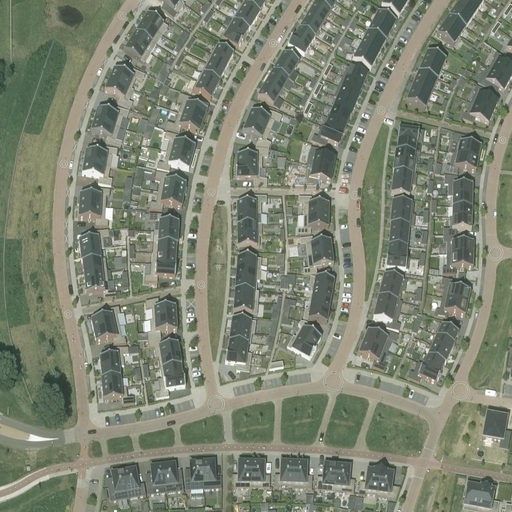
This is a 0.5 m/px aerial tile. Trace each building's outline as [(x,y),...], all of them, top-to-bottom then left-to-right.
[(182,5),(174,0),(158,0),(158,1),(177,16),(184,7),(182,5)] [(254,0),(244,0),(242,5),(259,15),(264,6),(254,0)] [(328,0),(318,0),(316,4),(331,14),(336,5),(328,0)] [(404,10),(387,0),(386,0),(381,9),(398,20),(404,10)] [(410,1),(408,0),(387,0),(404,10),(410,1)] [(461,0),(461,1),(477,12),(483,4),(483,3),(478,0),(461,0)] [(477,12),(461,1),(454,10),(471,21),(477,12)] [(316,4),(310,13),(326,22),(331,14),(316,4)] [(242,5),(237,13),(254,24),(260,15),(259,15),(242,5)] [(471,21),(454,10),(448,19),(465,30),(471,21)] [(254,24),(237,13),(231,22),(248,32),(248,33),(249,33),(254,24)] [(326,22),(310,13),(305,22),(320,31),(326,22)] [(372,24),(390,34),(396,24),(378,14),(372,24)] [(141,25),(161,38),(167,29),(147,16),(141,25)] [(448,19),(442,28),(459,39),(465,30),(448,19)] [(231,22),(226,31),(243,41),(248,33),(248,32),(231,22)] [(320,31),(305,22),(300,30),(315,40),(320,31)] [(372,24),(367,34),(385,43),(390,34),(372,24)] [(161,38),(141,25),(135,35),(156,47),(161,38)] [(459,39),(442,28),(436,37),(453,49),(459,39)] [(300,30),(295,39),(294,39),(310,48),(315,40),(300,30)] [(226,31),(220,40),(238,51),(244,41),(243,41),(226,31)] [(385,43),(367,34),(362,43),(380,53),(385,43)] [(156,47),(135,35),(129,44),(150,57),(156,47)] [(294,39),(295,39),(294,38),(288,48),(304,58),(310,48),(294,39)] [(181,50),(184,45),(178,42),(175,46),(181,50)] [(362,43),(357,53),(375,62),(380,53),(362,43)] [(150,57),(129,44),(123,53),(144,66),(150,57)] [(233,56),(215,47),(210,56),(228,66),(233,56)] [(280,61),(295,71),(300,61),(285,52),(280,61)] [(375,62),(357,53),(352,63),(370,72),(375,62)] [(422,64),(441,72),(445,62),(427,54),(422,64)] [(493,61),(488,70),(488,71),(509,83),(511,77),(511,70),(503,66),(506,60),(495,54),(492,60),(493,61)] [(228,66),(210,56),(206,66),(223,75),(228,66)] [(295,71),(280,61),(274,70),(290,79),(295,71)] [(422,64),(418,74),(437,82),(441,72),(422,64)] [(206,66),(201,75),(219,84),(219,83),(223,75),(206,66)] [(346,69),(342,79),(363,88),(367,77),(346,69)] [(274,70),(269,79),(285,88),(290,79),(274,70)] [(488,71),(488,70),(486,70),(477,86),(488,91),(491,86),(503,94),(509,83),(488,71)] [(114,71),(109,82),(131,92),(131,91),(136,81),(142,83),(144,77),(132,72),(130,78),(114,71)] [(437,82),(418,74),(414,84),(433,92),(437,82)] [(201,75),(196,84),(215,93),(220,83),(219,83),(219,84),(201,75)] [(155,81),(163,86),(165,80),(159,76),(155,81)] [(285,88),(269,79),(264,88),(280,97),(285,88)] [(342,79),(338,89),(358,98),(359,97),(363,88),(342,79)] [(109,82),(104,94),(120,101),(117,106),(129,112),(132,105),(128,104),(133,92),(131,91),(131,92),(109,82)] [(196,84),(192,93),(210,102),(215,93),(196,84)] [(433,92),(414,84),(410,94),(428,102),(433,92)] [(280,97),(264,88),(259,97),(274,106),(280,97)] [(470,106),(493,115),(497,104),(484,98),(487,93),(475,88),(473,94),(474,95),(470,106)] [(152,89),(148,100),(156,102),(160,92),(152,89)] [(358,98),(338,89),(333,99),(337,101),(337,100),(355,108),(359,98),(359,97),(358,98)] [(428,102),(410,94),(405,104),(424,112),(428,102)] [(207,113),(189,107),(191,100),(179,96),(177,103),(182,105),(178,116),(203,124),(207,113)] [(337,101),(333,110),(350,118),(355,108),(337,100),(337,101)] [(493,115),(470,106),(466,116),(464,115),(461,121),(472,126),(475,120),(488,126),(493,115)] [(126,121),(128,114),(116,110),(114,116),(97,111),(94,123),(119,131),(122,119),(126,121)] [(333,110),(329,120),(328,120),(346,128),(350,118),(333,110)] [(269,114),(267,120),(251,113),(246,124),(270,134),(274,123),(279,125),(281,119),(269,114)] [(203,124),(178,116),(174,127),(167,124),(164,131),(179,136),(181,130),(198,136),(199,133),(201,134),(203,127),(202,127),(203,124)] [(326,119),(322,129),(342,138),(346,128),(328,120),(329,120),(326,119)] [(290,120),(287,126),(293,128),(296,123),(290,120)] [(119,131),(94,123),(90,135),(107,140),(105,146),(120,150),(122,144),(115,142),(119,131)] [(270,134),(246,124),(242,135),(258,142),(255,150),(268,152),(270,146),(265,144),(270,134)] [(154,129),(147,127),(143,141),(149,143),(154,129)] [(322,129),(321,128),(317,139),(313,138),(311,143),(322,148),(324,142),(337,148),(342,138),(322,129)] [(421,145),(421,146),(422,146),(423,133),(398,130),(397,142),(421,145)] [(195,149),(177,145),(178,138),(166,135),(164,142),(169,143),(166,154),(191,161),(195,149)] [(454,157),(478,162),(480,149),(464,145),(465,139),(452,136),(451,143),(457,145),(454,156),(454,157)] [(397,142),(396,152),(396,153),(415,155),(414,156),(419,156),(421,146),(421,145),(397,142)] [(104,150),(103,156),(86,153),(84,165),(110,170),(112,158),(116,158),(117,152),(104,150)] [(236,158),(236,169),(236,170),(259,170),(259,171),(261,171),(261,159),(268,159),(268,152),(255,150),(255,158),(236,158)] [(310,150),(307,167),(332,173),(335,161),(321,158),(322,152),(310,150)] [(396,153),(396,152),(395,152),(394,163),(413,166),(413,165),(414,156),(415,155),(396,153)] [(191,161),(166,154),(163,166),(158,164),(156,171),(169,175),(170,168),(188,173),(191,161)] [(454,157),(454,156),(452,156),(449,168),(446,167),(444,175),(457,177),(458,171),(475,174),(478,162),(454,157)] [(413,166),(394,163),(392,174),(393,174),(414,177),(414,176),(415,166),(413,165),(413,166)] [(110,170),(84,165),(81,177),(99,180),(98,187),(110,189),(112,182),(107,181),(110,170)] [(332,173),(307,167),(303,185),(315,187),(316,181),(330,184),(332,173)] [(236,170),(236,169),(235,169),(235,182),(253,182),(253,188),(266,189),(266,181),(259,181),(259,171),(259,170),(236,170)] [(142,180),(144,171),(136,170),(134,179),(142,180)] [(185,186),(167,183),(168,177),(156,174),(154,181),(159,182),(157,194),(183,199),(184,196),(185,197),(187,190),(185,189),(185,186)] [(393,174),(392,185),(410,187),(410,188),(415,188),(416,176),(414,176),(414,177),(393,174)] [(452,198),(471,198),(472,187),(457,187),(457,179),(444,178),(444,187),(447,187),(447,199),(452,199),(452,198)] [(410,187),(392,185),(390,197),(409,199),(410,188),(410,187)] [(78,200),(77,207),(79,207),(79,209),(105,211),(106,199),(109,199),(109,192),(96,191),(96,198),(79,197),(79,200),(78,200)] [(183,199),(157,194),(155,205),(150,204),(149,211),(161,214),(163,208),(181,211),(183,199)] [(255,216),(255,217),(260,217),(260,205),(266,204),(266,198),(253,198),(253,205),(236,205),(236,217),(255,216)] [(452,199),(452,209),(471,210),(471,198),(452,198),(452,199)] [(303,218),(328,219),(328,206),(311,206),(311,200),(298,199),(298,206),(303,206),(303,218)] [(392,204),(390,215),(412,218),(412,217),(413,206),(392,204)] [(79,209),(78,222),(95,223),(94,229),(107,230),(108,223),(104,222),(105,211),(79,209)] [(452,209),(451,220),(451,221),(471,221),(471,210),(452,209)] [(412,218),(390,215),(389,227),(390,227),(390,226),(409,228),(409,229),(414,229),(415,217),(412,217),(412,218)] [(154,224),(153,234),(178,236),(178,225),(161,224),(161,217),(148,216),(148,223),(154,224)] [(255,216),(236,217),(237,227),(256,227),(255,217),(255,216)] [(328,219),(303,218),(303,230),(297,230),(297,237),(310,237),(310,231),(328,231),(328,219)] [(443,231),(443,238),(456,238),(456,232),(471,233),(471,221),(451,221),(451,220),(449,219),(449,231),(443,231)] [(390,226),(390,227),(389,237),(408,239),(409,229),(409,228),(390,226)] [(256,227),(237,227),(237,238),(258,238),(258,239),(261,239),(260,227),(256,227)] [(96,240),(78,242),(80,254),(99,251),(99,252),(104,251),(110,250),(109,240),(108,232),(95,234),(96,240)] [(176,247),(177,247),(178,236),(153,234),(153,245),(176,247)] [(408,239),(389,237),(388,248),(407,250),(408,239)] [(258,238),(237,238),(237,250),(258,250),(258,239),(258,238)] [(456,238),(443,238),(443,245),(446,245),(446,257),(472,258),(473,245),(455,245),(456,238)] [(306,259),(331,255),(330,243),(312,245),(312,239),(299,241),(300,247),(305,247),(306,259)] [(153,245),(152,256),(175,257),(176,247),(153,245)] [(388,248),(387,258),(387,259),(406,260),(407,250),(388,248)] [(99,251),(80,254),(81,265),(82,265),(82,264),(100,262),(100,261),(105,261),(104,251),(99,252),(99,251)] [(331,255),(306,259),(308,270),(303,271),(304,278),(316,276),(316,270),(333,268),(331,255)] [(174,268),(175,267),(175,257),(152,256),(151,266),(151,267),(174,268)] [(472,258),(446,257),(446,270),(442,270),(442,277),(455,277),(455,271),(472,271),(472,258)] [(387,259),(387,258),(386,258),(385,270),(408,272),(409,260),(406,260),(387,259)] [(237,259),(236,271),(260,272),(261,261),(237,259)] [(100,262),(82,264),(82,265),(83,275),(106,272),(105,261),(100,261),(100,262)] [(157,285),(157,279),(175,280),(175,268),(175,267),(174,268),(151,267),(151,266),(150,266),(149,278),(144,277),(144,284),(157,285)] [(236,271),(235,282),(256,283),(256,284),(259,284),(260,272),(236,271)] [(106,272),(83,275),(84,286),(108,283),(106,272)] [(284,280),(284,286),(288,286),(294,286),(295,278),(287,277),(287,280),(286,280),(284,280)] [(383,277),(381,288),(402,293),(402,294),(404,295),(407,283),(383,277)] [(311,290),(332,294),(333,283),(310,279),(308,290),(310,291),(311,290)] [(441,301),(467,306),(470,293),(453,290),(454,284),(442,281),(440,288),(444,289),(441,301)] [(235,282),(234,293),(256,294),(256,284),(256,283),(235,282)] [(108,283),(84,286),(86,297),(102,295),(103,303),(116,300),(120,299),(119,294),(115,295),(115,293),(109,293),(108,283)] [(402,293),(381,288),(378,299),(399,304),(402,294),(402,293)] [(311,290),(310,291),(309,301),(330,304),(332,294),(311,290)] [(234,293),(233,303),(257,305),(258,294),(256,294),(234,293)] [(378,299),(375,310),(399,316),(402,304),(399,304),(378,299)] [(145,304),(145,312),(151,311),(152,322),(152,323),(176,321),(175,308),(158,310),(158,301),(145,304)] [(309,301),(307,311),(328,315),(330,304),(309,301)] [(467,306),(441,301),(438,313),(435,312),(433,319),(446,322),(447,315),(464,319),(467,306)] [(257,305),(233,303),(233,315),(256,317),(257,305)] [(90,322),(93,334),(119,328),(116,317),(120,316),(118,309),(105,312),(107,318),(90,322)] [(399,316),(375,310),(372,321),(387,325),(386,331),(398,334),(400,327),(396,326),(399,316)] [(307,311),(305,311),(303,322),(326,326),(328,315),(307,311)] [(147,335),(147,343),(160,341),(160,335),(177,334),(176,321),(152,323),(152,322),(149,322),(150,335),(147,335)] [(251,335),(251,336),(254,336),(255,324),(232,321),(230,332),(251,335)] [(300,330),(295,340),(314,351),(315,351),(320,340),(305,332),(308,326),(305,324),(300,324),(298,328),(300,330)] [(453,346),(453,345),(458,335),(439,326),(434,338),(436,339),(436,338),(453,346)] [(96,346),(112,342),(113,349),(126,346),(124,339),(121,340),(119,328),(93,334),(96,346)] [(251,335),(230,332),(229,343),(247,346),(250,347),(251,336),(251,335)] [(362,345),(387,355),(392,343),(395,345),(398,338),(386,333),(383,339),(367,333),(362,345)] [(295,340),(293,338),(286,350),(309,363),(316,351),(315,351),(314,351),(295,340)] [(436,339),(432,348),(449,356),(454,346),(453,345),(453,346),(436,338),(436,339)] [(155,361),(158,361),(158,360),(179,357),(177,346),(161,348),(160,341),(147,343),(149,351),(153,350),(155,361)] [(229,343),(227,353),(227,354),(246,356),(247,346),(229,343)] [(387,355),(362,345),(358,357),(374,364),(371,370),(383,374),(386,368),(382,366),(387,355)] [(432,348),(427,358),(444,365),(444,366),(445,366),(449,356),(432,348)] [(99,359),(100,371),(119,369),(123,369),(122,358),(128,357),(127,350),(115,351),(115,358),(99,359)] [(227,354),(227,353),(226,353),(224,366),(237,367),(236,374),(248,375),(251,357),(246,356),(227,354)] [(158,360),(158,361),(159,371),(180,368),(181,368),(179,357),(158,360)] [(427,358),(423,367),(423,368),(440,375),(444,366),(444,365),(427,358)] [(282,364),(270,366),(268,373),(283,370),(282,364)] [(423,368),(423,367),(418,365),(413,376),(410,374),(407,381),(419,386),(421,380),(435,386),(440,375),(423,368)] [(180,368),(159,371),(161,381),(161,382),(182,378),(180,368)] [(119,369),(100,371),(101,381),(120,379),(119,369)] [(169,399),(168,392),(185,390),(183,378),(182,378),(161,382),(161,381),(158,382),(160,393),(155,394),(156,401),(169,399)] [(101,381),(102,392),(121,390),(121,389),(120,379),(101,381)] [(103,403),(120,401),(121,408),(134,406),(133,399),(127,400),(126,389),(121,389),(121,390),(102,392),(103,403)] [(487,416),(482,439),(500,443),(499,451),(507,452),(511,434),(504,433),(506,419),(504,419),(504,417),(496,416),(496,418),(487,416)] [(201,465),(203,492),(221,491),(220,479),(214,479),(213,464),(212,464),(212,462),(204,462),(204,464),(201,465)] [(203,492),(201,465),(199,465),(199,463),(191,463),(191,465),(189,465),(190,481),(184,481),(185,493),(203,492)] [(250,491),(251,464),(238,464),(238,478),(231,478),(231,491),(250,491)] [(264,465),(251,464),(250,491),(269,491),(269,478),(263,478),(264,465)] [(292,489),(293,465),(281,464),(280,478),(274,478),(273,490),(280,491),(280,488),(292,489)] [(165,491),(164,491),(165,495),(183,493),(182,481),(176,482),(174,467),(173,467),(172,465),(164,466),(164,468),(162,468),(165,491)] [(292,489),(292,491),(311,492),(312,479),(305,479),(306,465),(293,465),(292,489)] [(165,491),(162,468),(160,468),(159,466),(151,467),(151,469),(150,469),(152,485),(146,486),(147,497),(154,497),(153,492),(164,491),(165,491)] [(334,494),(336,468),(324,467),(323,480),(316,480),(315,492),(334,494)] [(336,468),(334,494),(353,496),(354,483),(348,482),(349,469),(336,468)] [(123,474),(128,501),(145,498),(143,486),(137,487),(135,472),(133,472),(133,470),(125,471),(125,473),(123,474)] [(128,501),(123,474),(120,474),(120,472),(112,474),(112,476),(111,476),(114,491),(108,492),(110,504),(128,501)] [(376,498),(380,473),(374,472),(374,473),(367,472),(366,486),(359,485),(357,498),(365,498),(365,496),(376,498)] [(376,498),(376,500),(395,503),(399,490),(390,489),(392,476),(386,475),(386,474),(380,473),(376,498)] [(476,511),(480,489),(467,487),(462,511),(476,511)] [(480,489),(476,511),(497,511),(499,505),(492,504),(494,492),(490,491),(490,489),(480,488),(480,489)]
